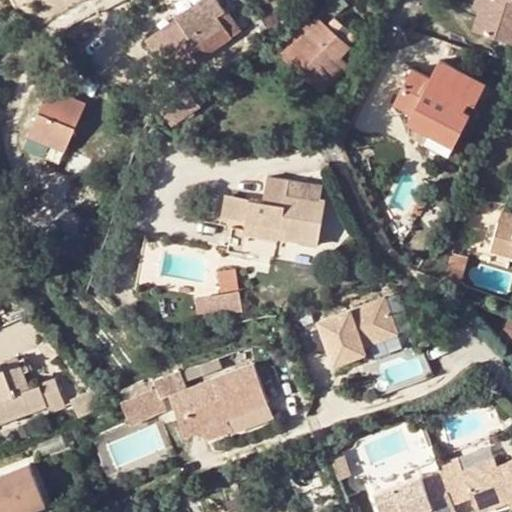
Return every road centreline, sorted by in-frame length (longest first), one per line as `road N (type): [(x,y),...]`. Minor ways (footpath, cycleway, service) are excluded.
road 1 (residential): [(314,423),(442,381),(472,347),(489,354),(511,383)]
road 2 (residential): [(403,0),(324,156)]
